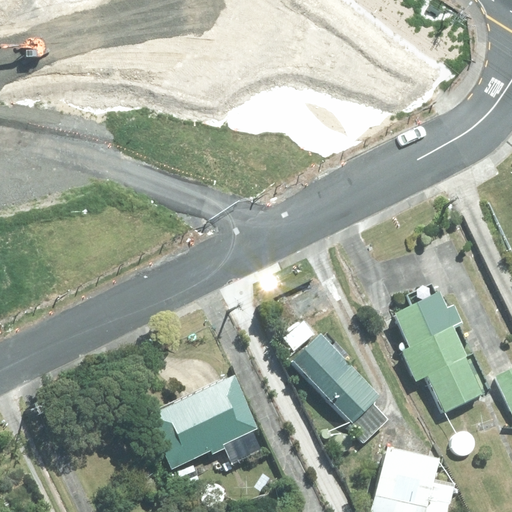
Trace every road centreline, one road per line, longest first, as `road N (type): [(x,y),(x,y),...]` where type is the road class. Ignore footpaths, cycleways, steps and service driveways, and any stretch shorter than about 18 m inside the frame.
road 1 (primary): [(276,41),(0,6)]
road 2 (residential): [(0,360),(246,238)]
road 3 (residential): [(482,87),(402,94),(364,109),(324,170),(312,205)]
road 4 (residential): [(246,238),(288,183),(316,111),(302,74),(276,41)]
road 5 (primary): [(482,87),(276,41)]
